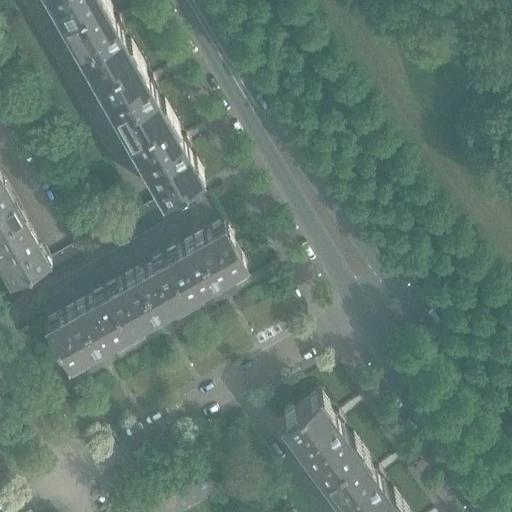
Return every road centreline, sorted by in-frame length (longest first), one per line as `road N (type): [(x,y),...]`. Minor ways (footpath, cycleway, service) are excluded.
road 1 (residential): [(65,479),(360,310)]
road 2 (tertiary): [(233,75),(360,310)]
road 3 (tertiary): [(392,285),(233,75)]
road 4 (tertiary): [(360,310),(498,511)]
road 5 (tertiary): [(511,428),(392,285)]
road 6 (residential): [(65,479),(59,454),(0,353)]
